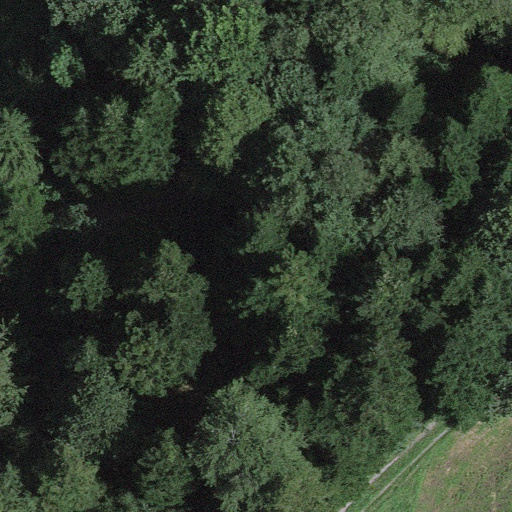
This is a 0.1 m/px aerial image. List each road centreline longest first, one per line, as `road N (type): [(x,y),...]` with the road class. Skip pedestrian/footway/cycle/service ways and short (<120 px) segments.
road 1 (track): [(0,213),(127,209),(511,65)]
road 2 (track): [(511,340),(342,511)]
